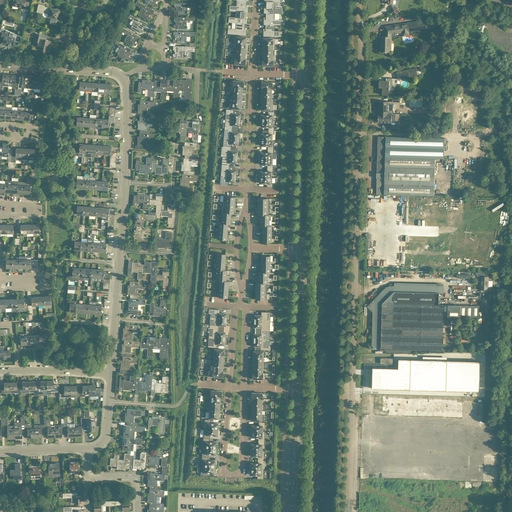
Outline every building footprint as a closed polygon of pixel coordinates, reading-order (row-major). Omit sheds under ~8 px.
[(25,0),(12,0),(13,0),(14,0),(12,5),(24,8),(23,9),(27,10),(29,3),(25,2),(25,0)] [(229,5),(229,11),(236,11),(237,12),(237,11),(246,12),(248,12),(248,7),(246,7),(247,1),(247,0),(240,0),(237,0),(238,0),(237,0),(236,0),(236,6),(229,5)] [(154,10),(141,3),(136,1),(135,3),(139,5),(138,6),(139,8),(141,9),(138,14),(138,15),(146,19),(146,18),(148,19),(150,19),(151,17),(148,16),(149,15),(151,14),(151,13),(152,14),(154,10)] [(264,8),(264,13),(266,13),(275,13),(283,14),(283,8),(276,8),(276,2),(266,1),(266,2),(266,8),(264,8)] [(189,8),(190,7),(191,3),(175,3),(174,7),(176,7),(176,8),(177,9),(177,10),(174,10),(174,12),(175,13),(178,14),(178,15),(186,15),(187,14),(187,8),(189,8)] [(51,18),(50,23),(56,25),(58,15),(60,13),(60,12),(60,11),(60,10),(59,9),(58,8),(56,8),(55,9),(50,8),(48,8),(48,7),(44,6),(45,5),(38,4),(36,12),(43,14),(43,13),(48,14),(47,17),(51,18)] [(226,18),(226,22),(228,22),(236,23),(245,23),(245,24),(247,24),(247,18),(246,18),(246,12),(237,11),(237,12),(236,11),(236,17),(229,17),(228,18),(226,18)] [(282,20),(278,20),(274,19),(275,13),(266,13),(265,19),(263,19),(263,25),(265,25),(265,24),(274,25),(282,25),(282,20)] [(147,24),(134,17),(129,14),(128,17),(132,19),(131,20),(132,21),(134,22),(131,27),(131,29),(139,33),(139,32),(141,33),(143,32),(144,31),(142,29),(142,28),(143,28),(144,28),(144,27),(145,27),(147,24)] [(187,22),(189,22),(190,21),(190,20),(194,20),(194,18),(190,18),(174,17),(174,21),(175,21),(175,22),(176,23),(176,25),(174,25),(174,27),(175,28),(177,28),(177,29),(185,29),(187,28),(187,26),(187,22)] [(426,20),(407,23),(407,22),(385,26),(385,36),(380,36),(380,50),(391,50),(391,33),(402,31),(403,34),(409,33),(409,32),(427,29),(426,20)] [(245,30),(245,24),(245,23),(236,23),(236,29),(228,28),(227,31),(227,34),(246,35),(247,30),(245,30)] [(263,31),(263,36),(264,36),(264,38),(275,38),(275,36),(282,37),(282,31),(274,31),(274,25),(265,24),(265,25),(265,31),(263,31)] [(127,30),(123,28),(121,30),(125,32),(125,33),(125,34),(127,35),(124,41),(124,42),(132,46),(132,45),(135,46),(136,46),(137,44),(135,43),(135,41),(136,42),(137,41),(137,40),(138,41),(140,37),(127,30)] [(14,41),(14,38),(12,37),(13,33),(6,30),(5,33),(2,32),(1,39),(3,40),(3,42),(3,43),(4,44),(6,44),(6,42),(8,43),(8,46),(14,48),(15,41),(14,41)] [(173,39),(173,41),(174,42),(177,42),(177,44),(185,44),(186,43),(186,37),(188,37),(189,36),(195,36),(195,32),(189,32),(174,32),(173,36),(175,36),(175,37),(175,38),(176,38),(176,39),(173,39)] [(51,47),(51,43),(52,41),(47,40),(48,36),(35,33),(33,41),(34,41),(33,46),(37,47),(37,46),(44,47),(43,51),(49,52),(50,51),(51,50),(51,48),(51,47)] [(120,43),(116,41),(114,43),(118,45),(118,46),(118,48),(117,48),(115,51),(116,52),(117,53),(117,54),(118,55),(125,59),(125,58),(128,59),(129,59),(130,57),(128,56),(128,55),(129,55),(130,54),(131,53),(132,54),(134,50),(120,43)] [(173,54),(173,56),(174,57),(176,57),(176,58),(184,58),(186,57),(186,56),(186,55),(186,51),(188,51),(189,50),(195,51),(195,47),(194,47),(189,47),(173,46),(173,50),(174,50),(174,51),(175,52),(175,54),(173,54)] [(416,68),(396,72),(398,79),(418,75),(416,68)] [(0,89),(1,89),(1,88),(1,86),(4,86),(8,86),(8,83),(9,74),(2,74),(2,78),(0,78),(0,89)] [(8,83),(8,86),(11,87),(13,87),(14,88),(14,89),(15,89),(16,89),(17,83),(15,83),(16,75),(9,74),(8,83)] [(41,77),(35,76),(34,85),(34,89),(40,89),(39,97),(41,97),(43,97),(44,87),(44,82),(43,82),(43,81),(41,81),(41,77)] [(393,84),(393,82),(393,78),(386,78),(386,81),(379,81),(379,88),(383,88),(382,95),(389,95),(389,90),(389,84),(393,84)] [(167,81),(166,90),(167,90),(174,90),(174,92),(173,95),(173,99),(173,102),(174,102),(178,102),(179,89),(179,80),(176,80),(173,80),(168,79),(168,80),(167,80),(167,81)] [(191,102),(192,79),(188,79),(188,81),(186,81),(186,80),(179,80),(179,89),(186,90),(185,98),(186,98),(186,101),(187,101),(191,102)] [(154,82),(149,81),(149,80),(142,80),(141,83),(138,83),(137,92),(141,93),(141,89),(149,89),(148,96),(153,97),(154,90),(154,82)] [(167,81),(161,80),(160,81),(154,80),(154,82),(154,90),(161,91),(160,100),(161,100),(161,102),(166,102),(167,90),(166,90),(167,81)] [(141,114),(140,117),(150,118),(150,114),(147,114),(147,107),(154,107),(154,102),(139,101),(139,107),(138,107),(137,114),(141,114)] [(379,113),(392,114),(392,113),(389,113),(389,104),(389,101),(379,101),(379,113)] [(33,117),(33,112),(32,111),(32,109),(28,108),(28,111),(24,111),(23,120),(30,120),(30,116),(33,117)] [(225,119),(240,120),(240,114),(233,113),(233,110),(226,109),(225,119)] [(260,117),(260,121),(272,121),(272,115),(274,115),(275,112),(267,111),(267,115),(261,115),(261,117),(260,117)] [(392,114),(379,113),(378,122),(391,123),(392,114)] [(174,115),(173,131),(180,132),(179,139),(180,139),(180,142),(184,142),(185,142),(186,132),(186,131),(185,131),(186,121),(180,120),(180,121),(177,121),(178,115),(174,115)] [(114,123),(115,116),(109,116),(108,120),(102,119),(101,128),(108,128),(109,128),(109,126),(110,126),(110,123),(114,123)] [(154,118),(150,118),(140,117),(139,117),(139,123),(137,123),(137,130),(140,130),(140,133),(150,134),(150,130),(146,130),(147,123),(154,123),(154,118)] [(240,120),(225,119),(224,128),(232,129),(232,125),(239,126),(240,120)] [(198,129),(199,122),(192,121),(192,122),(186,121),(185,131),(186,131),(186,132),(193,133),(192,140),(193,140),(193,143),(197,143),(198,129)] [(268,130),(274,130),(274,127),(272,127),(272,121),(260,121),(260,124),(261,124),(261,127),(268,127),(268,130)] [(224,137),(238,138),(239,133),(232,132),(232,129),(224,128),(224,137)] [(259,139),(273,140),(271,140),(272,134),(274,134),(274,130),(268,130),(268,134),(261,134),(261,136),(259,136),(259,139)] [(146,146),(146,141),(153,141),(154,134),(150,134),(140,133),(139,133),(139,139),(137,139),(137,146),(138,146),(138,149),(149,150),(150,146),(146,146)] [(239,138),(238,138),(224,137),(223,146),(221,146),(221,147),(230,147),(231,144),(238,144),(238,142),(239,142),(239,138)] [(444,159),(444,138),(417,138),(378,137),(377,157),(435,158),(444,159)] [(267,149),(274,149),(274,146),(273,146),(273,140),(259,139),(259,143),(260,143),(260,145),(268,146),(267,149)] [(199,143),(197,143),(193,143),(185,142),(184,142),(184,148),(183,148),(182,155),(186,155),(185,158),(195,159),(195,156),(191,155),(192,148),(199,149),(199,143)] [(85,153),(86,144),(79,144),(79,145),(76,145),(75,153),(78,153),(78,152),(85,153)] [(2,147),(1,156),(8,156),(8,159),(11,159),(12,154),(8,153),(9,148),(6,148),(6,146),(3,146),(3,147),(2,147)] [(230,147),(221,147),(221,156),(237,157),(237,151),(230,151),(230,147)] [(11,159),(11,162),(14,162),(14,160),(21,160),(22,159),(22,148),(16,148),(16,149),(15,154),(12,154),(11,159)] [(35,149),(28,149),(28,157),(28,160),(37,160),(37,154),(35,154),(35,149)] [(259,158),(272,159),(273,153),(274,153),(274,149),(267,149),(267,153),(260,152),(260,155),(259,155),(259,158)] [(221,166),(229,166),(229,163),(236,163),(237,157),(221,156),(222,156),(221,166)] [(434,195),(435,158),(377,157),(376,194),(392,195),(392,194),(434,196),(434,195)] [(151,171),(152,161),(152,158),(147,158),(147,165),(139,164),(139,160),(136,160),(136,164),(135,164),(135,168),(135,170),(139,170),(138,173),(145,174),(145,172),(151,173),(151,171)] [(198,159),(195,159),(185,158),(183,158),(183,164),(181,164),(181,171),(184,171),(184,174),(194,175),(194,171),(190,171),(191,164),(198,164),(198,159)] [(267,168),(273,168),(273,165),(272,164),(272,159),(259,158),(259,162),(260,162),(260,164),(267,164),(267,168)] [(156,161),(152,161),(151,171),(155,171),(154,174),(161,175),(161,174),(167,174),(168,159),(164,159),(163,166),(155,165),(156,161)] [(229,166),(221,166),(221,175),(235,176),(236,170),(229,170),(229,166)] [(258,177),(272,178),(272,177),(270,177),(271,172),(273,172),(273,168),(267,168),(267,171),(260,171),(260,174),(258,173),(258,177)] [(197,175),(194,175),(184,174),(182,174),(181,180),(180,180),(180,187),(183,187),(183,190),(192,191),(193,187),(189,187),(190,180),(197,180),(197,175)] [(235,176),(221,175),(220,184),(227,185),(228,181),(235,182),(235,176)] [(272,178),(258,177),(258,181),(259,181),(259,183),(267,183),(267,187),(273,187),(273,183),(272,183),(272,178)] [(503,177),(489,177),(489,187),(502,187),(503,177)] [(149,205),(149,196),(144,195),(144,194),(137,193),(137,197),(133,196),(132,206),(136,206),(137,202),(144,203),(143,210),(148,210),(149,205)] [(149,196),(149,205),(156,205),(155,215),(156,215),(156,216),(161,216),(161,214),(161,205),(162,194),(158,194),(156,193),(156,194),(149,194),(149,196)] [(174,205),(170,205),(167,204),(167,205),(161,205),(161,214),(168,215),(167,224),(168,224),(168,226),(172,227),(174,205)] [(110,209),(109,209),(109,208),(102,208),(101,216),(102,216),(101,219),(105,219),(105,221),(108,222),(108,220),(108,217),(108,214),(113,215),(114,211),(113,211),(110,211),(110,209)] [(156,220),(156,216),(156,215),(155,215),(134,214),(134,220),(135,220),(134,226),(136,227),(145,227),(145,220),(154,221),(154,220),(156,220)] [(17,227),(17,233),(23,233),(23,237),(27,236),(27,233),(27,225),(20,225),(20,227),(17,227)] [(151,227),(145,227),(136,227),(135,232),(134,232),(133,239),(137,239),(137,243),(146,243),(146,240),(143,239),(143,232),(150,233),(151,227)] [(155,234),(154,240),(154,244),(158,244),(157,248),(164,248),(164,247),(170,247),(171,232),(166,232),(165,239),(158,238),(158,234),(155,234)] [(143,271),(144,265),(138,265),(138,263),(131,262),(131,266),(128,266),(127,275),(131,275),(131,272),(138,272),(138,279),(143,280),(143,271)] [(144,262),(144,265),(143,271),(150,272),(150,281),(151,281),(150,283),(155,284),(155,279),(156,269),(157,262),(153,262),(153,264),(150,263),(150,262),(144,262)] [(78,277),(79,268),(72,268),(72,275),(70,275),(69,281),(78,282),(78,280),(78,276),(78,277)] [(169,269),(165,269),(162,269),(162,270),(156,269),(155,279),(162,279),(162,288),(163,288),(162,291),(167,291),(169,269)] [(104,270),(98,270),(97,278),(103,278),(103,279),(109,279),(110,275),(104,274),(104,270)] [(488,289),(488,277),(490,277),(492,275),(492,273),(476,272),(475,274),(477,276),(481,276),(480,289),(488,289)] [(136,295),(136,287),(144,288),(144,283),(129,282),(129,288),(127,288),(127,294),(130,295),(130,298),(139,298),(140,295),(136,295)] [(422,350),(441,351),(443,305),(439,305),(439,293),(443,293),(444,285),(401,284),(394,284),(394,286),(389,285),(374,301),(373,300),(372,301),(374,303),(373,349),(385,349),(385,353),(409,353),(409,350),(422,350)] [(50,296),(43,296),(44,305),(51,304),(53,304),(52,296),(50,297),(50,296)] [(24,306),(24,298),(17,299),(18,307),(18,311),(19,311),(19,310),(27,310),(27,311),(28,311),(28,305),(24,306)] [(145,299),(139,298),(130,298),(130,304),(128,304),(128,310),(131,311),(131,314),(140,315),(141,311),(137,311),(138,304),(145,304),(145,299)] [(153,303),(150,302),(149,312),(152,312),(152,316),(159,316),(159,315),(165,315),(166,300),(161,300),(160,307),(153,306),(153,303)] [(67,303),(67,304),(67,305),(68,305),(68,306),(69,306),(69,312),(75,312),(76,303),(76,301),(70,301),(69,301),(68,301),(67,302),(67,303)] [(479,306),(447,305),(447,316),(477,317),(479,306)] [(210,314),(210,318),(226,320),(226,314),(219,313),(220,310),(209,309),(208,314),(210,314)] [(261,315),(254,315),(254,318),(253,318),(253,321),(270,322),(270,312),(261,312),(261,315)] [(225,326),(226,320),(210,318),(209,328),(208,328),(218,329),(218,325),(225,326)] [(45,334),(39,335),(40,343),(46,343),(46,339),(49,339),(48,330),(47,321),(44,321),(44,330),(45,334)] [(270,331),(270,322),(253,321),(254,321),(254,327),(261,327),(261,331),(270,331)] [(126,337),(125,341),(135,342),(135,341),(135,338),(131,337),(132,330),(139,331),(139,326),(124,325),(124,330),(123,330),(122,337),(126,337)] [(218,332),(218,329),(208,328),(207,332),(209,332),(209,337),(226,338),(226,335),(225,335),(225,333),(218,332)] [(269,340),(270,331),(261,331),(260,334),(254,334),(253,340),(252,340),(269,340)] [(16,337),(17,342),(20,342),(21,345),(27,344),(26,336),(20,336),(16,337)] [(153,348),(153,338),(153,337),(147,337),(147,338),(141,337),(140,347),(147,348),(146,356),(147,356),(147,359),(152,359),(152,351),(153,348)] [(226,339),(226,338),(209,337),(208,347),(217,348),(217,344),(224,344),(224,339),(226,339)] [(166,338),(162,338),(162,340),(159,339),(153,338),(153,348),(156,348),(160,348),(159,357),(160,357),(160,360),(164,360),(164,358),(169,359),(168,348),(165,348),(166,338)] [(138,342),(135,341),(135,342),(125,341),(123,340),(123,346),(121,346),(121,353),(124,353),(124,357),(134,357),(134,354),(130,353),(131,346),(138,347),(138,342)] [(269,345),(269,340),(252,340),(252,344),(253,344),(253,346),(260,346),(260,350),(271,350),(271,345),(269,345)] [(137,358),(134,357),(124,357),(122,356),(121,362),(120,362),(120,369),(123,369),(123,373),(131,373),(132,373),(133,370),(129,369),(130,362),(137,363),(137,358)] [(373,376),(372,388),(479,391),(480,379),(480,373),(480,361),(441,360),(429,360),(399,359),(398,368),(373,367),(373,376)] [(135,389),(135,387),(136,377),(136,374),(132,373),(131,373),(130,381),(123,380),(123,377),(119,377),(119,386),(122,386),(122,390),(128,390),(129,389),(135,389)] [(151,388),(152,379),(152,375),(150,375),(147,375),(146,382),(139,381),(139,378),(136,377),(135,387),(138,388),(138,391),(145,392),(145,390),(151,391),(151,388)] [(155,379),(152,379),(151,388),(154,389),(154,392),(161,393),(161,391),(167,392),(168,377),(163,376),(162,383),(155,383),(155,379)] [(35,381),(29,382),(29,392),(34,392),(34,395),(38,395),(38,387),(38,385),(37,385),(37,387),(35,387),(35,381)] [(47,394),(47,381),(40,381),(41,386),(38,387),(38,395),(47,395),(47,394)] [(53,381),(47,381),(47,394),(51,394),(51,391),(59,391),(58,385),(56,385),(56,386),(53,386),(53,381)] [(11,393),(10,382),(4,382),(4,388),(1,388),(1,387),(1,393),(11,393)] [(20,392),(19,387),(19,386),(19,387),(17,387),(16,382),(10,382),(11,393),(14,393),(14,392),(15,392),(19,392),(20,392)] [(29,392),(29,382),(22,382),(22,387),(19,387),(20,392),(29,392)] [(95,385),(88,386),(89,395),(89,396),(92,396),(100,396),(101,388),(97,388),(97,389),(95,389),(95,385)] [(70,394),(70,386),(64,387),(64,392),(61,392),(61,391),(59,391),(59,397),(67,397),(70,397),(70,394)] [(76,386),(70,386),(70,394),(70,397),(80,396),(79,391),(76,391),(76,386)] [(89,395),(88,386),(82,386),(82,391),(79,391),(80,396),(85,396),(85,395),(89,395)] [(89,421),(89,415),(89,409),(83,409),(84,416),(84,417),(84,424),(87,424),(87,430),(92,430),(92,431),(96,431),(96,426),(95,426),(94,421),(89,421)] [(127,422),(127,425),(137,426),(137,422),(134,422),(134,415),(141,415),(141,410),(126,409),(126,415),(124,415),(124,422),(127,422)] [(149,420),(148,420),(148,429),(152,430),(152,426),(158,426),(158,433),(164,434),(165,423),(169,424),(169,420),(165,420),(165,419),(159,418),(159,417),(152,416),(152,417),(149,417),(149,420)] [(74,426),(74,424),(67,424),(67,418),(64,418),(64,423),(64,425),(64,428),(67,428),(67,436),(74,436),(74,426)] [(54,436),(54,425),(50,425),(50,419),(45,419),(44,419),(44,424),(44,430),(47,430),(47,437),(54,436)] [(207,423),(206,428),(204,428),(219,430),(219,426),(218,426),(218,424),(211,423),(211,420),(205,419),(204,423),(207,423)] [(21,431),(24,431),(24,424),(20,424),(20,422),(14,422),(14,425),(15,438),(21,437),(21,431)] [(250,428),(250,431),(265,432),(265,431),(262,431),(262,427),(265,427),(265,422),(259,422),(258,425),(251,425),(251,428),(250,428)] [(64,430),(64,428),(64,425),(64,423),(61,423),(61,425),(54,425),(54,436),(61,436),(61,430),(64,430)] [(34,437),(34,428),(31,428),(30,425),(27,425),(27,424),(24,424),(24,431),(27,430),(27,437),(31,437),(31,438),(34,438),(34,437)] [(44,424),(34,425),(34,428),(35,437),(41,437),(41,430),(44,430),(44,424)] [(145,426),(137,426),(127,425),(123,425),(122,432),(123,432),(123,438),(133,438),(133,431),(142,432),(142,431),(144,431),(145,426)] [(218,433),(219,430),(204,428),(203,438),(209,438),(210,435),(217,435),(217,433),(218,433)] [(264,441),(265,432),(250,431),(250,435),(251,435),(251,437),(258,437),(258,441),(264,441)] [(141,444),(141,443),(144,443),(144,439),(133,438),(123,438),(121,437),(120,441),(122,441),(121,444),(122,444),(122,450),(132,451),(132,444),(141,444)] [(203,438),(202,447),(217,448),(217,445),(216,445),(216,442),(209,442),(209,438),(203,438)] [(264,444),(264,441),(258,441),(258,444),(251,444),(251,446),(250,446),(249,450),(264,450),(262,450),(262,444),(264,444)] [(217,452),(217,448),(202,447),(202,457),(208,457),(208,454),(215,454),(216,452),(217,452)] [(167,457),(161,457),(162,450),(157,449),(156,456),(149,456),(150,452),(146,452),(145,464),(148,464),(148,465),(155,466),(155,464),(161,465),(162,466),(161,475),(164,475),(168,475),(169,464),(166,464),(167,457)] [(264,460),(264,450),(249,450),(249,454),(251,454),(250,456),(258,456),(258,460),(264,460)] [(145,468),(145,464),(146,452),(141,452),(140,459),(133,459),(133,455),(130,455),(129,465),(132,465),(132,468),(139,469),(139,467),(145,468)] [(129,469),(129,465),(130,455),(130,454),(124,453),(124,460),(117,460),(117,456),(113,456),(113,458),(109,458),(109,465),(116,466),(116,469),(123,470),(123,468),(129,469)] [(208,461),(208,457),(202,457),(201,466),(216,467),(216,464),(215,463),(215,461),(208,461)] [(264,469),(264,460),(258,460),(257,463),(250,463),(250,465),(249,465),(249,469),(264,469)] [(48,463),(48,476),(59,476),(59,465),(56,465),(56,462),(48,463)] [(69,473),(74,473),(74,477),(77,477),(77,475),(78,475),(78,462),(69,462),(69,473)] [(9,470),(10,475),(13,475),(13,479),(21,479),(21,474),(20,474),(20,464),(14,464),(14,470),(9,470)] [(35,475),(35,478),(40,478),(40,469),(38,469),(38,466),(32,466),(31,466),(29,466),(29,473),(30,473),(30,475),(35,475)] [(215,471),(216,467),(201,466),(200,476),(206,476),(207,472),(214,473),(214,471),(215,471)] [(263,479),(264,469),(249,469),(249,472),(250,472),(250,475),(257,475),(257,479),(263,479)] [(147,480),(147,486),(149,487),(149,490),(160,490),(160,487),(156,487),(157,480),(157,479),(164,480),(164,475),(161,475),(149,474),(149,480),(147,480)] [(147,496),(147,502),(150,503),(150,506),(159,506),(159,503),(156,502),(156,495),(164,496),(164,491),(160,490),(149,490),(149,496),(147,496)] [(77,493),(62,493),(62,498),(71,498),(71,502),(73,502),(73,503),(75,503),(80,503),(80,496),(77,496),(77,493)] [(126,500),(111,501),(111,506),(120,506),(120,510),(122,510),(122,511),(129,511),(129,504),(126,504),(126,500)] [(103,506),(111,506),(111,501),(96,501),(96,505),(93,505),(93,511),(100,511),(101,511),(103,511),(103,506)]
